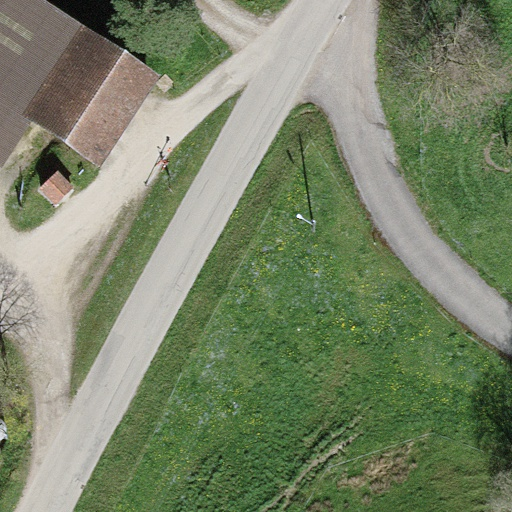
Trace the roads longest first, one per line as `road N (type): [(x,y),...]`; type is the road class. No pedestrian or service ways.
road 1 (unclassified): [(325,0),(46,511)]
road 2 (track): [(296,56),(236,72),(44,250),(0,241)]
